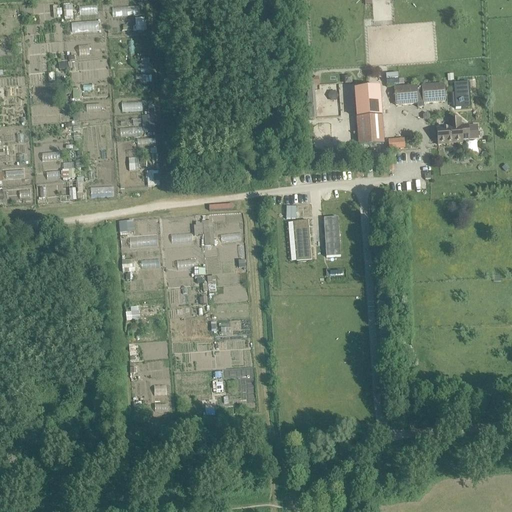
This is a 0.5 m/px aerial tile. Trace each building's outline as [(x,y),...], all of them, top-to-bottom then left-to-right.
[(469,83),(453,84),(454,94),(455,108),(455,109),(470,108),(469,83)] [(416,88),(416,87),(394,89),(395,106),(417,104),(417,108),(423,108),(423,104),(444,102),(443,85),(421,87),(421,88),(416,88)] [(354,92),(358,146),(383,144),(379,90),(354,92)] [(461,142),(468,141),(467,127),(460,127),(460,120),(452,121),(452,128),(436,129),(436,131),(434,131),(435,138),(437,138),(437,146),(452,145),(452,143),(455,143),(455,144),(462,144),(461,142)] [(404,139),(388,141),(389,150),(404,149),(404,139)] [(286,208),(286,220),(295,220),(296,208),(286,208)] [(338,218),(323,219),(326,258),(340,257),(338,218)] [(308,222),(293,223),(293,233),(309,232),(308,222)] [(309,232),(293,233),(294,243),(309,242),(309,232)] [(309,242),(294,243),(295,253),(310,252),(309,242)] [(310,252),(295,253),(296,263),(311,262),(310,252)]
